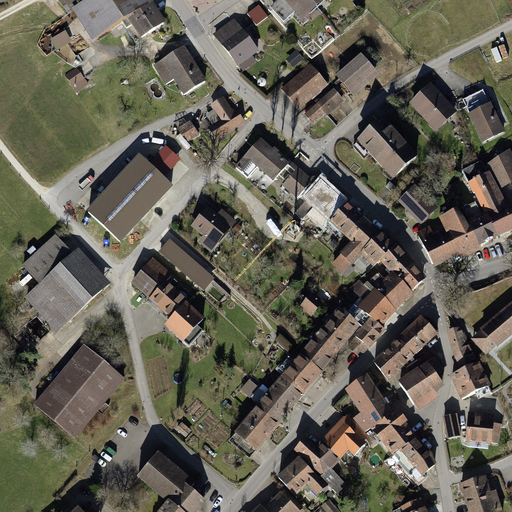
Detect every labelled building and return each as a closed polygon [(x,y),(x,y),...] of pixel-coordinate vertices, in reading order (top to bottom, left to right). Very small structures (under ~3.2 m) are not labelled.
[(137,43),(165,25),(148,0),(76,0),(81,8),(78,10),(96,40),(116,28),(118,30),(125,26),(137,43)] [(315,6),(309,0),(284,0),(273,10),(285,23),(297,11),(299,13),(296,16),(304,24),(309,19),(308,12),(315,6)] [(261,4),(250,13),(260,25),(270,17),(261,4)] [(235,23),(217,37),(240,66),(257,52),(235,23)] [(58,49),(74,41),(68,30),(53,37),(58,49)] [(184,48),(156,66),(168,85),(176,80),(186,95),(206,83),(184,48)] [(363,58),(339,79),(351,93),(356,89),(357,89),(376,73),(363,58)] [(312,67),(283,91),(300,110),(328,86),(312,67)] [(66,76),(74,87),(85,79),(77,68),(66,76)] [(89,84),(85,79),(74,87),(78,92),(89,84)] [(455,112),(432,88),(414,105),(437,130),(455,112)] [(338,96),(335,91),(306,115),(314,124),(325,113),(327,115),(343,100),(338,96)] [(484,91),(465,101),(485,142),(504,133),(484,91)] [(208,116),(215,127),(210,130),(216,140),(244,122),(238,112),(234,115),(223,99),(213,106),(216,111),(208,116)] [(400,139),(383,122),(354,148),(365,160),(371,154),(386,171),(388,170),(395,179),(417,157),(400,139)] [(191,123),(179,130),(183,136),(185,135),(189,141),(199,135),(191,123)] [(289,165),(261,141),(255,149),(257,150),(250,158),(248,157),(237,169),(248,179),(257,169),(255,168),(255,167),(256,165),(275,181),(289,165)] [(167,147),(149,166),(163,179),(181,161),(167,147)] [(511,162),(509,157),(486,170),(488,175),(494,183),(497,190),(511,183),(511,182),(511,181),(511,162)] [(149,166),(141,158),(89,214),(121,243),(172,187),(163,179),(149,166)] [(476,193),(487,215),(488,217),(507,210),(497,190),(494,183),(488,175),(486,170),(482,163),(463,172),(475,194),(476,193)] [(299,199),(311,185),(297,172),(284,186),(299,199)] [(315,207),(331,189),(322,181),(306,198),(315,207)] [(394,193),(398,189),(391,183),(387,187),(394,193)] [(348,237),(363,219),(331,189),(315,207),(348,237)] [(435,214),(416,195),(405,206),(424,224),(435,214)] [(303,220),(313,210),(306,203),(296,214),(303,220)] [(469,223),(479,245),(499,236),(488,217),(487,215),(483,216),(476,204),(464,210),(471,222),(469,223)] [(511,208),(507,210),(488,217),(499,236),(511,230),(511,208)] [(218,217),(209,210),(195,227),(215,244),(235,221),(223,211),(218,217)] [(479,245),(469,223),(466,225),(458,213),(454,215),(451,210),(441,215),(450,232),(436,239),(433,234),(434,233),(431,228),(419,235),(433,265),(447,261),(479,245)] [(381,235),(363,219),(348,237),(355,244),(335,264),(347,277),(354,270),(351,266),(362,254),(381,235)] [(384,233),(381,235),(362,254),(375,266),(381,260),(396,246),(384,233)] [(42,285),(28,298),(43,315),(48,310),(63,327),(104,290),(55,238),(24,266),(42,285)] [(216,279),(169,240),(158,252),(205,292),(216,279)] [(396,246),(381,260),(395,275),(399,279),(413,266),(414,265),(402,252),(401,252),(396,246)] [(194,297),(155,261),(134,284),(173,319),(172,321),(172,322),(187,306),(194,297)] [(413,266),(399,279),(412,293),(424,282),(413,266)] [(377,292),(395,310),(413,294),(412,293),(399,279),(395,275),(386,283),(380,275),(366,287),(375,295),(377,292)] [(364,329),(357,338),(369,348),(384,331),(378,326),(395,310),(377,292),(375,295),(366,287),(360,281),(352,289),(368,303),(353,319),(361,325),(364,329)] [(313,316),(324,304),(313,294),(302,307),(313,316)] [(204,320),(187,306),(172,322),(175,325),(171,330),(190,348),(204,331),(199,326),(204,320)] [(483,332),(474,341),(487,355),(497,346),(497,347),(511,335),(511,306),(483,331),(483,332)] [(339,350),(361,325),(353,319),(342,310),(319,335),(339,350)] [(400,339),(406,346),(430,325),(422,317),(400,339)] [(438,334),(430,325),(406,346),(413,357),(425,347),(424,346),(438,334)] [(457,358),(464,370),(479,364),(462,328),(450,332),(457,358)] [(290,353),(295,347),(281,335),(276,341),(290,353)] [(322,372),(339,350),(319,335),(303,357),(322,372)] [(369,348),(357,338),(348,348),(360,357),(369,348)] [(406,346),(400,339),(376,363),(389,380),(410,360),(413,363),(415,361),(412,358),(413,357),(406,346)] [(124,380),(85,347),(37,406),(76,438),(124,380)] [(429,352),(418,360),(423,365),(434,357),(429,352)] [(322,372),(303,357),(278,385),(298,401),(322,372)] [(435,358),(428,363),(430,366),(423,370),(421,372),(434,392),(442,386),(442,384),(438,378),(443,370),(435,358)] [(414,377),(421,372),(423,370),(419,363),(409,370),(414,377)] [(452,376),(464,400),(490,387),(479,364),(464,370),(452,376)] [(415,405),(434,392),(421,372),(414,377),(400,385),(415,405)] [(392,415),(368,378),(349,391),(364,414),(355,420),(366,433),(373,428),(374,430),(392,415)] [(279,424),(298,401),(278,385),(269,397),(259,389),(252,397),(261,405),(259,408),(279,424)] [(250,458),(279,424),(259,408),(231,442),(250,458)] [(395,412),(392,415),(374,430),(395,456),(416,439),(395,412)] [(349,416),(323,444),(340,460),(349,448),(355,456),(365,445),(363,443),(368,438),(349,416)] [(461,437),(457,416),(445,418),(449,440),(461,437)] [(494,421),(470,419),(468,441),(498,444),(503,426),(494,425),(494,421)] [(183,425),(178,431),(186,437),(191,431),(183,425)] [(428,451),(416,439),(395,456),(401,462),(400,464),(406,471),(428,451)] [(306,441),(296,451),(321,476),(322,475),(324,477),(324,480),(330,485),(332,489),(337,493),(346,485),(340,481),(341,480),(331,470),(340,460),(323,444),(317,452),(306,441)] [(432,455),(428,451),(406,471),(419,486),(427,478),(425,476),(435,466),(432,455)] [(195,484),(159,454),(139,477),(170,503),(162,511),(195,511),(205,501),(191,489),(195,484)] [(301,460),(291,469),(306,486),(304,488),(309,494),(312,490),(318,497),(330,485),(324,480),(324,477),(320,481),(316,477),(317,477),(301,460)] [(296,496),(304,488),(306,486),(291,469),(280,479),(296,496)] [(467,502),(491,494),(489,486),(491,486),(490,481),(487,482),(486,478),(462,486),(467,502)] [(303,508),(286,490),(264,511),(300,511),(303,508)] [(491,494),(467,502),(470,511),(503,511),(496,492),(491,494)] [(344,511),(333,498),(324,506),(328,511),(344,511)] [(425,511),(421,500),(394,511),(425,511)]
